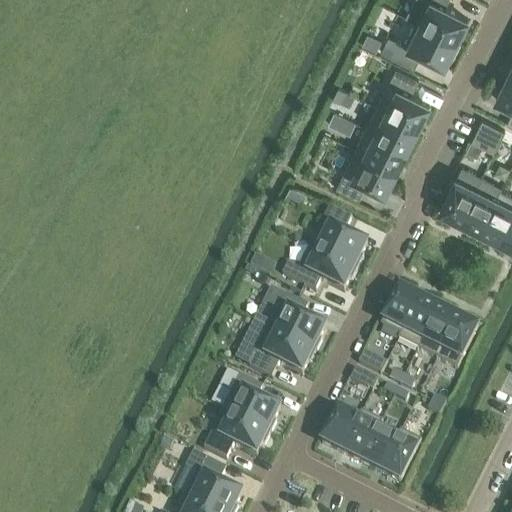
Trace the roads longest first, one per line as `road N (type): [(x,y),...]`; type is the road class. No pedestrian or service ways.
road 1 (residential): [(293,457),(508,0)]
road 2 (residential): [(404,511),(293,457)]
